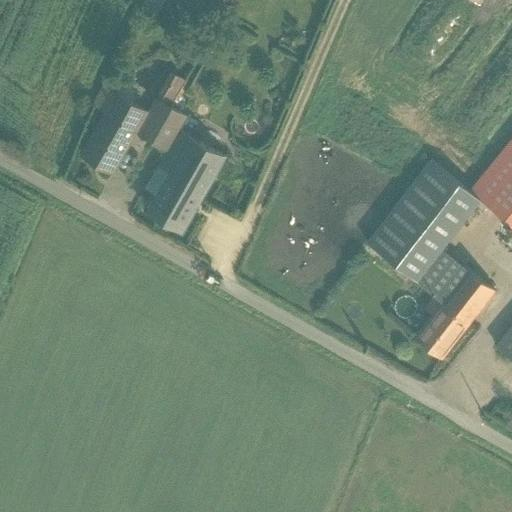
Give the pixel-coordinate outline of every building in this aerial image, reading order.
[(113,172),(147,110),(115,92),(81,155),(113,172)] [(511,134),(469,187),(511,222),(511,134)] [(147,212),(182,232),(224,157),(189,137),(147,212)] [(445,249),(481,199),(430,157),(366,241),(449,307),(475,274),(445,249)] [(444,357),(497,292),(475,274),(449,307),(422,339),(444,357)] [(511,322),(494,345),(511,359),(511,322)]
